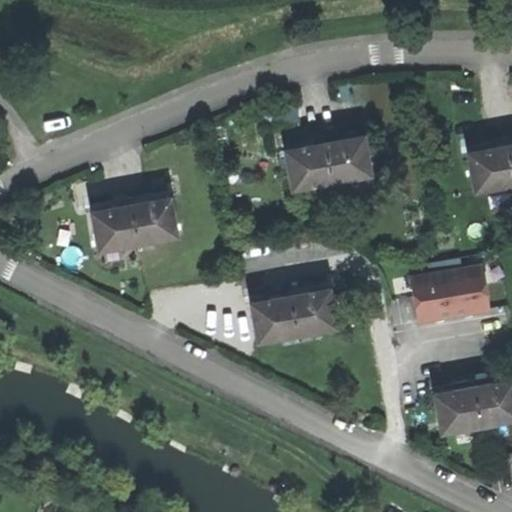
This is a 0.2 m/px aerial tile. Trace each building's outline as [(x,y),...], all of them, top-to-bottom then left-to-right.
[(321,136),(323,143),(362,135),(361,128),(339,132),(321,136)] [(362,135),(323,143),(331,180),(370,172),(362,135)] [(283,144),(285,151),(323,143),(321,136),(302,140),(283,144)] [(467,145),(469,152),(507,145),(506,138),(486,141),(467,145)] [(293,188),(331,180),(323,143),(285,151),(293,188)] [(511,182),(511,171),(507,145),(469,152),(475,189),(511,182)] [(129,195),(130,203),(169,195),(168,187),(148,191),(129,195)] [(91,203),(92,210),(130,203),(129,195),(109,199),(91,203)] [(169,195),(130,203),(138,240),(177,232),(169,195)] [(92,210),(100,248),(138,240),(130,203),(92,210)] [(291,287),(293,296),(333,290),(331,281),(291,287)] [(252,293),(253,302),(293,296),(291,287),(252,293)] [(333,290),(293,296),(298,333),(321,329),(338,327),(333,290)] [(293,296),(253,302),(259,338),(280,335),(298,333),(293,296)] [(511,367),(473,375),(474,382),(511,375),(511,367)] [(435,382),(436,389),(474,382),(473,375),(435,382)] [(511,375),(474,382),(481,420),(503,416),(511,414),(511,375)] [(436,389),(443,427),(461,423),(481,420),(474,382),(436,389)] [(411,511),(391,501),(384,511),(411,511)]
